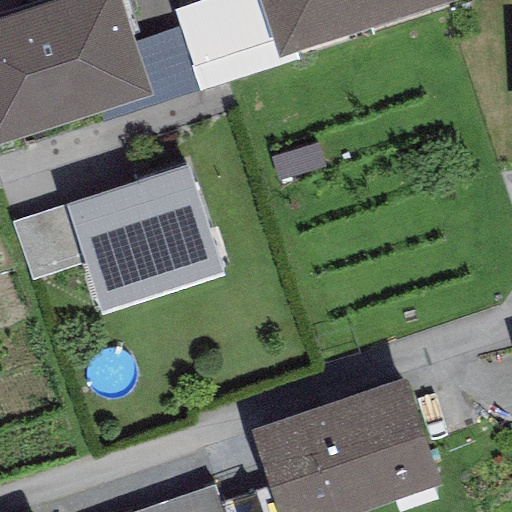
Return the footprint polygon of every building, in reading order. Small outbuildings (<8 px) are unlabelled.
[(127,0),(2,0),(0,1),(0,122),(152,71),(127,0)] [(263,0),(276,38),(394,0),(263,0)] [(186,150),(65,189),(67,198),(86,253),(99,294),(220,255),(186,150)] [(86,253),(67,198),(11,217),(30,272),(86,253)] [(404,362),(250,415),(283,511),(308,511),(440,466),(404,362)] [(226,511),(215,477),(112,511),(226,511)]
